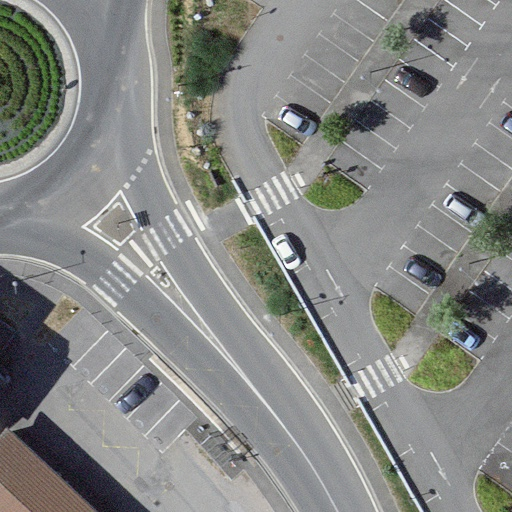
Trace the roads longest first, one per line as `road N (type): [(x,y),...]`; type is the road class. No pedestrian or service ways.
road 1 (unclassified): [(0,222),(58,242),(119,280),(252,387)]
road 2 (unclassified): [(252,387),(113,124)]
road 3 (primary): [(0,220),(72,187),(113,124)]
road 4 (unclassified): [(338,511),(252,387)]
